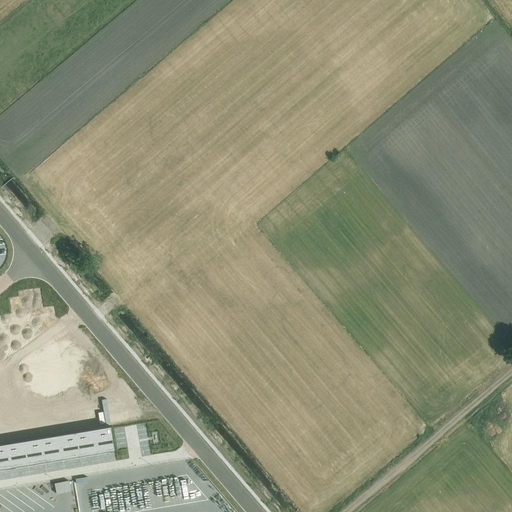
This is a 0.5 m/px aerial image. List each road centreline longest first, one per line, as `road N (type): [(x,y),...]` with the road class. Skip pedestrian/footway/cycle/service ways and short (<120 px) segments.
road 1 (unclassified): [(196,444),(37,256)]
road 2 (track): [(511,372),(348,511)]
road 3 (unclassified): [(196,444),(182,455),(0,485)]
